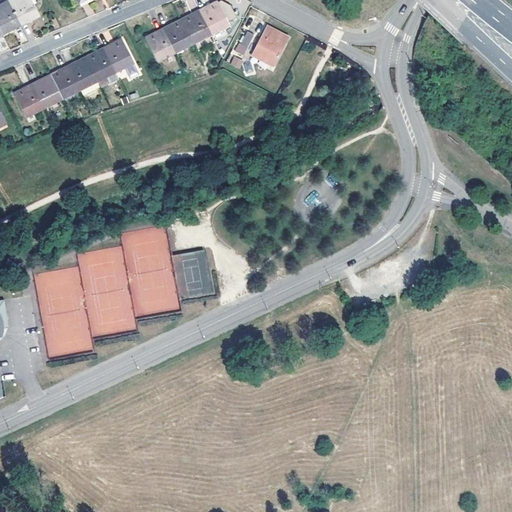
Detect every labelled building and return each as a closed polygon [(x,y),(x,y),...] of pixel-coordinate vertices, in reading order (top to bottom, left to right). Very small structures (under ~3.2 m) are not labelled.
[(8,0),(11,5),(22,27),(34,21),(33,17),(37,15),(30,0),(8,0)] [(87,0),(79,5),(81,8),(97,0),(87,0)] [(227,27),(216,4),(210,7),(209,6),(198,12),(209,34),(217,30),(219,32),(227,27)] [(2,6),(0,7),(0,26),(3,32),(8,29),(11,33),(22,27),(11,5),(4,8),(2,6)] [(209,34),(198,12),(186,18),(186,19),(181,22),(192,45),(202,40),(200,38),(209,34)] [(192,45),(181,22),(174,25),(174,24),(162,30),(173,52),(182,47),(183,50),(192,45)] [(287,39),(267,28),(253,55),(272,66),(287,39)] [(173,52),(162,30),(150,35),(151,37),(144,40),(156,63),(165,58),(165,56),(173,52)] [(254,37),(247,33),(241,45),(240,44),(234,54),(242,59),(254,37)] [(102,50),(113,71),(122,67),(123,70),(124,69),(129,80),(137,76),(132,65),(133,65),(122,41),(115,45),(114,43),(102,50)] [(113,71),(102,50),(90,56),(91,57),(86,60),(97,82),(106,78),(109,85),(118,81),(113,71)] [(233,56),(230,65),(240,68),(243,60),(233,56)] [(97,82),(86,60),(79,63),(79,62),(67,68),(78,89),(87,84),(89,86),(97,82)] [(78,89),(67,68),(56,73),(57,74),(50,77),(61,100),(69,96),(69,94),(78,89)] [(61,100),(50,77),(44,81),(43,80),(31,86),(42,108),(51,102),(52,105),(61,100)] [(340,95),(349,89),(343,79),(334,86),(340,95)] [(42,108),(31,86),(21,91),(21,92),(14,96),(25,119),(35,114),(34,112),(42,108)] [(309,208),(319,203),(314,194),(304,199),(309,208)]
